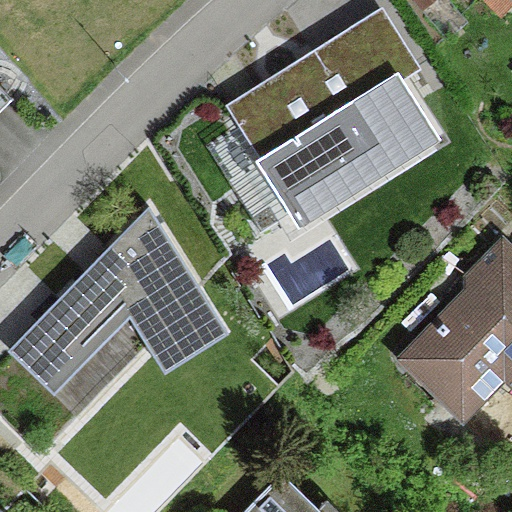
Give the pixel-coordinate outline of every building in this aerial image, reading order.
[(511,0),(480,0),(495,15),(509,0),(510,0),(511,1),(511,0)] [(413,69),(377,12),(309,55),(320,73),(236,126),(292,215),(424,132),(392,82),(413,69)] [(108,291),(160,374),(223,334),(144,208),(90,263),(98,275),(52,321),(66,334),(108,291)] [(511,371),(511,258),(506,252),(401,359),(458,416),(507,366),(511,371)] [(316,511),(277,474),(239,511),(316,511)]
